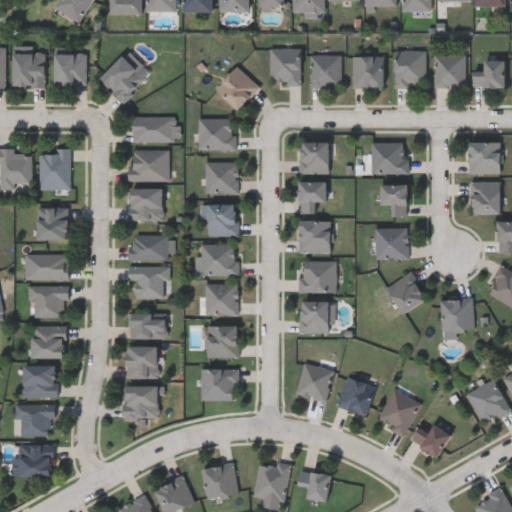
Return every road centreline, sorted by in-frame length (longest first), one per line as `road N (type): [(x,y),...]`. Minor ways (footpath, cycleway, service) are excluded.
road 1 (residential): [(511,118),(298,118),(275,128),(270,426)]
road 2 (residential): [(440,511),(381,458),(270,426),(166,443),(41,511)]
road 3 (residential): [(98,479),(86,431),(99,332),(96,125)]
road 4 (residential): [(445,118),(443,223),(457,253)]
road 5 (residential): [(511,449),(407,511)]
